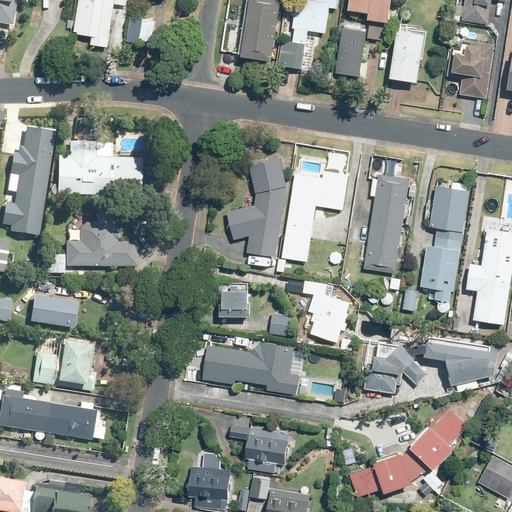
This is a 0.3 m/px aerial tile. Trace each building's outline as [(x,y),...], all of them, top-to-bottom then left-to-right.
[(0,0),(0,21),(13,24),(16,0),(0,0)] [(93,34),(91,42),(109,45),(115,3),(127,4),(127,0),(79,0),(74,30),(78,30),(78,31),(93,34)] [(248,0),(240,50),(243,50),(243,53),(273,58),(282,0),(248,0)] [(293,0),(291,14),(295,14),(293,26),(295,27),(293,41),(283,39),(279,63),(303,67),(308,32),(315,34),(316,30),(326,31),(330,6),(337,7),(338,0),(293,0)] [(371,10),(369,17),(372,17),(368,37),(384,39),(387,20),(389,20),(392,0),(351,0),(350,6),(371,10)] [(457,5),(454,18),(489,23),(491,0),(502,0),(508,1),(508,0),(465,0),(465,6),(457,5)] [(131,16),(128,40),(152,44),(156,19),(131,16)] [(418,28),(418,26),(409,23),(402,21),(401,28),(399,28),(392,76),(419,80),(423,57),(424,57),(428,29),(418,28)] [(345,23),(345,28),(343,28),(337,72),(360,76),(367,32),(365,31),(366,25),(345,23)] [(491,27),(487,30),(491,35),(495,32),(491,27)] [(455,46),(462,47),(463,40),(456,39),(455,46)] [(455,69),(464,70),(461,93),(487,97),(495,43),(472,40),(472,42),(469,42),(468,52),(457,50),(455,69)] [(58,155),(57,193),(141,195),(142,157),(58,155)] [(250,234),(248,250),(276,255),(287,184),(282,157),(251,163),(257,192),(255,204),(229,211),(235,238),(250,234)] [(296,173),(286,236),(311,240),(316,204),(343,208),(349,173),(330,170),(329,178),(296,173)] [(377,195),(373,218),(403,223),(410,178),(380,173),(380,178),(373,177),(371,194),(377,195)] [(3,202),(21,205),(18,219),(37,222),(38,213),(39,213),(44,184),(7,178),(7,183),(0,181),(0,192),(5,193),(3,202)] [(432,225),(438,226),(436,236),(463,240),(471,188),(469,188),(469,183),(454,181),(453,186),(438,183),(432,225)] [(373,218),(365,267),(395,272),(403,223),(373,218)] [(87,220),(80,227),(80,240),(66,240),(66,254),(44,254),(44,272),(73,272),(73,265),(137,265),(137,240),(118,240),(117,237),(120,237),(120,230),(117,230),(117,224),(102,224),(102,220),(87,220)] [(471,261),(467,287),(479,289),(474,318),(506,322),(511,279),(511,229),(488,226),(483,263),(471,261)] [(438,287),(436,297),(451,299),(453,289),(455,290),(463,240),(436,236),(435,243),(428,242),(422,284),(438,287)] [(281,257),(279,266),(285,266),(285,265),(288,265),(288,262),(285,261),(286,258),(281,257)] [(393,275),(391,288),(399,289),(401,276),(393,275)] [(305,291),(315,293),(309,309),(318,313),(312,331),(338,340),(342,328),(346,329),(348,321),(347,321),(353,302),(331,294),(328,282),(307,279),(305,291)] [(221,281),(221,314),(251,314),(252,299),(249,299),(249,281),(221,281)] [(407,288),(404,308),(416,310),(419,290),(407,288)] [(30,319),(74,327),(78,300),(34,293),(30,319)] [(0,319),(9,320),(11,299),(0,297),(0,319)] [(274,312),(271,332),(291,335),(294,315),(274,312)] [(427,350),(426,354),(428,354),(447,356),(453,383),(495,373),(499,345),(431,334),(430,339),(429,338),(428,341),(412,344),(409,347),(402,341),(400,344),(380,341),(379,345),(368,343),(366,363),(369,363),(365,387),(397,392),(398,383),(402,384),(404,371),(418,384),(429,372),(414,358),(417,355),(418,354),(417,352),(418,351),(427,350)] [(343,337),(342,348),(351,349),(352,338),(343,337)] [(32,381),(93,390),(96,371),(90,370),(93,346),(91,346),(92,342),(64,338),(62,355),(36,352),(32,381)] [(237,379),(268,383),(268,388),(296,392),(299,374),(302,374),(305,351),(294,349),(295,345),(262,341),(262,343),(252,342),(251,350),(208,345),(204,379),(236,383),(237,379)] [(501,365),(503,366),(499,374),(504,376),(511,360),(511,352),(509,351),(501,365)] [(337,387),(335,399),(344,401),(346,389),(337,387)] [(3,394),(0,410),(0,424),(46,432),(51,402),(22,397),(23,391),(6,389),(5,394),(3,394)] [(51,402),(46,432),(92,439),(96,409),(92,409),(93,404),(81,402),(80,407),(51,402)] [(432,424),(412,445),(414,447),(407,451),(423,473),(433,465),(436,467),(456,446),(452,442),(469,423),(452,407),(434,426),(432,424)] [(249,467),(275,471),(276,461),(286,463),(291,432),(252,426),(253,418),(233,415),(230,435),(249,438),(246,457),(250,457),(249,467)] [(341,428),(329,426),(327,437),(339,439),(341,428)] [(377,463),(351,472),(359,495),(385,486),(386,491),(414,481),(413,479),(423,473),(407,451),(404,453),(404,451),(376,461),(377,463)] [(511,465),(495,457),(481,483),(498,492),(511,499),(511,498),(511,465)] [(196,496),(196,506),(222,508),(223,498),(230,498),(232,468),(191,465),(189,495),(196,496)] [(424,477),(435,488),(444,480),(433,469),(424,477)] [(254,476),(251,496),(268,498),(271,479),(254,476)] [(25,490),(26,481),(0,477),(0,508),(17,511),(16,511),(24,511),(28,490),(25,490)] [(24,511),(92,511),(93,506),(89,505),(90,494),(36,485),(35,491),(28,490),(24,511)] [(308,511),(311,493),(273,487),(268,511),(308,511)] [(430,502),(439,495),(433,488),(424,495),(430,502)]
